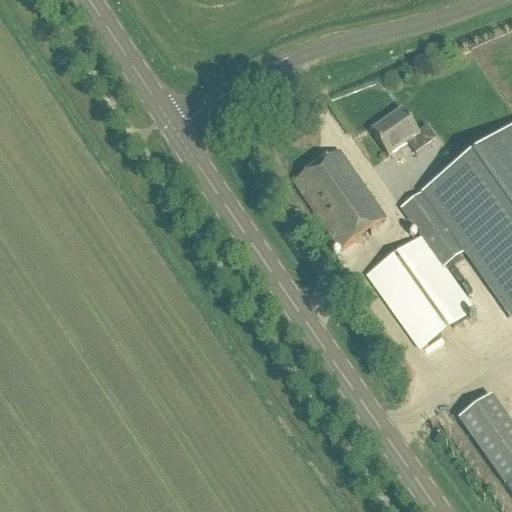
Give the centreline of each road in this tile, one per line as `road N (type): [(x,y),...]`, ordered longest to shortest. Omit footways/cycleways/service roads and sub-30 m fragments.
road 1 (primary): [(441,511),(168,121)]
road 2 (unclassified): [(168,121),(317,50),(492,0)]
road 3 (primary): [(168,121),(89,0)]
